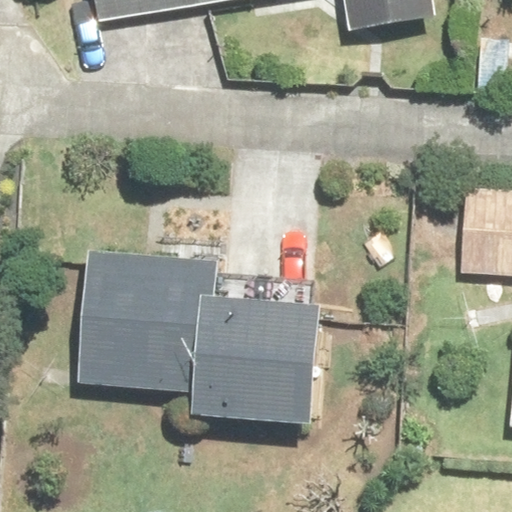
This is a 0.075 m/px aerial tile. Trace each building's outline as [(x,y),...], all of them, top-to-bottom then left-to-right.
[(334,0),(23,0),(33,86),(341,50),(334,0)] [(511,0),(478,0),(472,110),(511,111),(511,0)] [(317,163),(236,160),(230,281),(312,284),(317,163)] [(511,244),(406,236),(399,319),(511,327),(511,244)] [(162,305),(33,298),(25,428),(133,434),(131,459),(261,467),(268,354),(160,347),(162,305)] [(511,350),(464,347),(455,475),(511,479),(511,350)]
